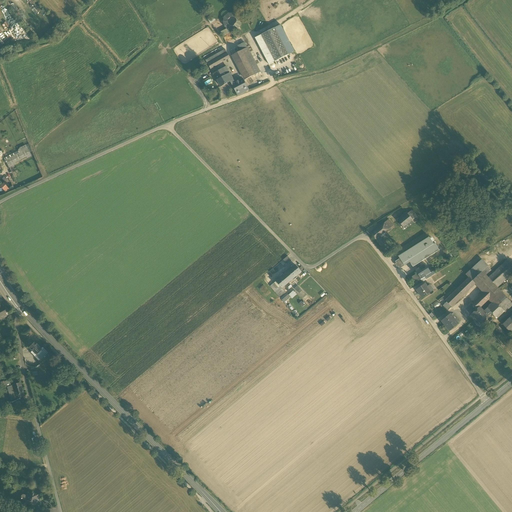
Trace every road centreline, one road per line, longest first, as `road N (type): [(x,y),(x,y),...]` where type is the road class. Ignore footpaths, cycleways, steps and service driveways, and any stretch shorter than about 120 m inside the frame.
road 1 (residential): [(167,125),(308,269),(363,234),(488,402)]
road 2 (secondary): [(220,511),(16,301)]
road 3 (track): [(239,97),(328,69),(458,0)]
road 4 (residential): [(60,511),(24,377),(16,301)]
road 5 (residential): [(0,202),(167,125)]
road 6 (secondary): [(354,511),(488,402)]
